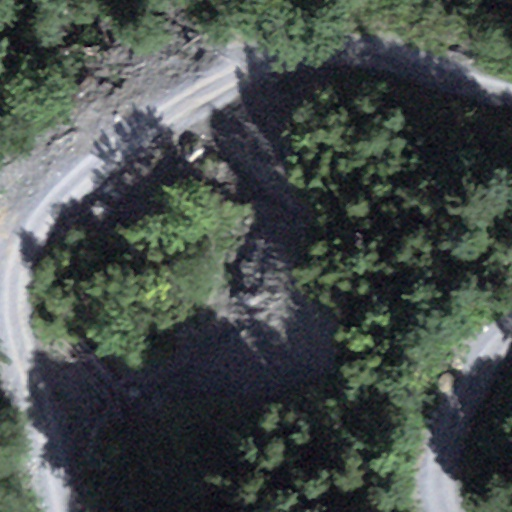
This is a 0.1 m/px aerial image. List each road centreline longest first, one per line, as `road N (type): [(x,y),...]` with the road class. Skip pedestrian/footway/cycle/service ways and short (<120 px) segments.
road 1 (track): [(511,102),(391,55),(326,46),(261,56),(186,84),(95,140),(43,200),(23,267),(28,336),(69,511)]
road 2 (track): [(443,511),(427,484),(435,442),(484,345),(511,325)]
